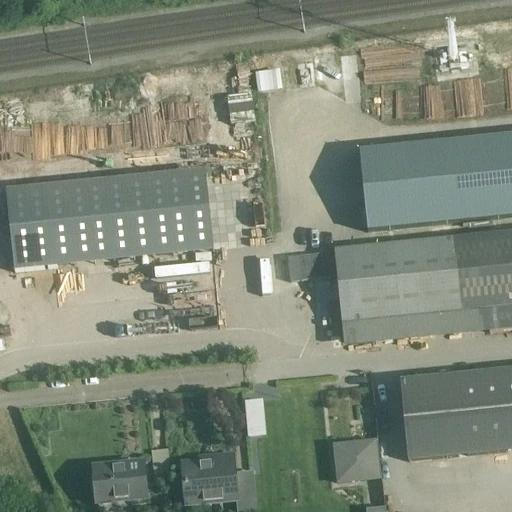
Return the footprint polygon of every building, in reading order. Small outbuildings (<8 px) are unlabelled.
[(211,108),(210,132),(233,133),(234,109),(211,108)] [(140,127),(139,117),(98,119),(99,129),(140,127)] [(511,219),(511,138),(360,153),(368,234),(511,219)] [(15,274),(54,270),(46,190),(6,194),(15,274)] [(511,234),(334,253),(335,267),(337,279),(342,328),(344,351),(511,333),(511,234)] [(291,285),(337,279),(335,267),(334,255),(289,260),(291,285)] [(341,327),(339,304),(328,305),(331,329),(342,328),(341,327)] [(511,371),(400,383),(408,464),(511,453),(511,371)] [(376,443),(332,447),(336,487),(380,482),(376,443)] [(207,511),(207,506),(236,503),(232,459),(193,463),(194,466),(184,466),(187,508),(186,508),(186,511),(207,511)] [(93,470),(96,508),(147,503),(143,465),(93,470)]
